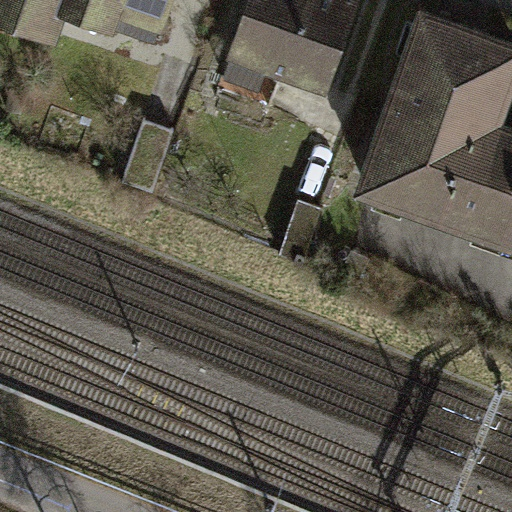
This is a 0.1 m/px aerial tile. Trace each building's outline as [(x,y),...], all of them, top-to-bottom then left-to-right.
[(58,6),(59,0),(0,0),(0,15),(48,32),(58,6)] [(59,0),(58,6),(155,41),(169,0),(59,0)] [(251,0),(233,52),(328,85),(357,0),(251,0)] [(367,180),(506,231),(511,214),(511,128),(490,121),(511,56),(511,43),(425,14),(367,180)] [(182,129),(147,117),(126,182),(160,194),(182,129)] [(329,208),(303,199),(287,247),(313,256),(329,208)]
